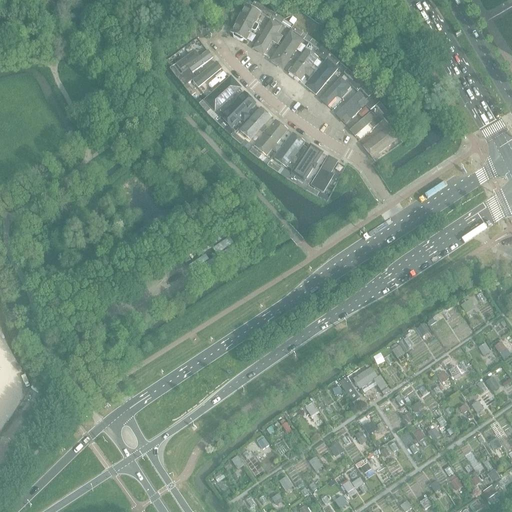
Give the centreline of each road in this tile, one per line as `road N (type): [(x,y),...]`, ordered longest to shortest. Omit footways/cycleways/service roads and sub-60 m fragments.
road 1 (secondary): [(148,449),(511,199)]
road 2 (secondary): [(405,225),(124,413)]
road 3 (residential): [(405,225),(364,165),(283,111),(216,41)]
road 4 (primary): [(419,0),(510,162)]
road 5 (secondary): [(108,423),(14,511)]
road 6 (secondary): [(510,162),(405,225)]
